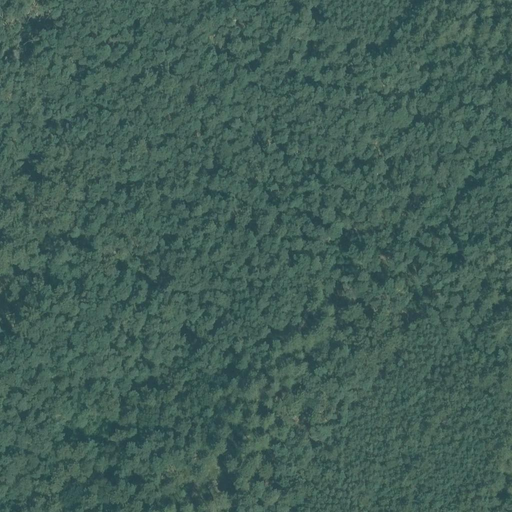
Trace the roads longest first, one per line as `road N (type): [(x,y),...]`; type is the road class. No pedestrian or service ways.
road 1 (track): [(434,511),(403,453),(398,392),(300,333),(309,282),(284,247),(264,190),(231,0)]
road 2 (track): [(0,501),(66,496),(95,482),(158,411),(267,340),(300,333)]
